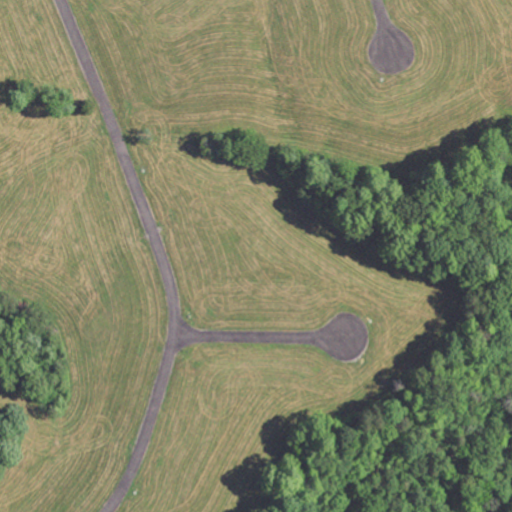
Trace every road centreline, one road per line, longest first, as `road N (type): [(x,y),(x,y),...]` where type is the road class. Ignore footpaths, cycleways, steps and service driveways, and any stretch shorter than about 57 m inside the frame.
road 1 (residential): [(57,0),(113,124),(175,320),(128,477),(105,511)]
road 2 (residential): [(172,335),(347,332)]
